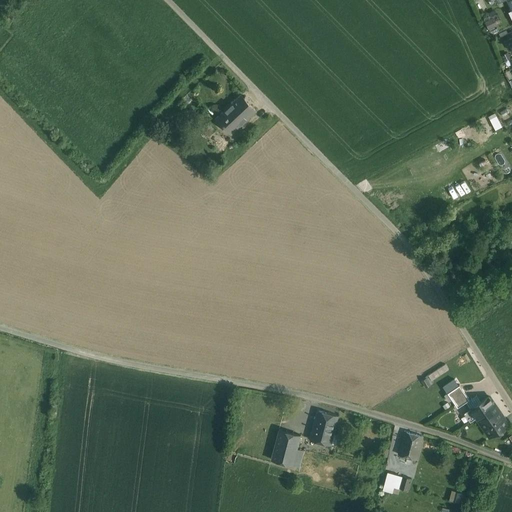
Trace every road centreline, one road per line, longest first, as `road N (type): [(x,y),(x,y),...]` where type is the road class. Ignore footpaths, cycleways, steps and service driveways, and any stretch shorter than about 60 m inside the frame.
road 1 (unclassified): [(169,0),(412,246),(511,405)]
road 2 (unclassified): [(0,327),(104,359),(338,403),(511,460)]
